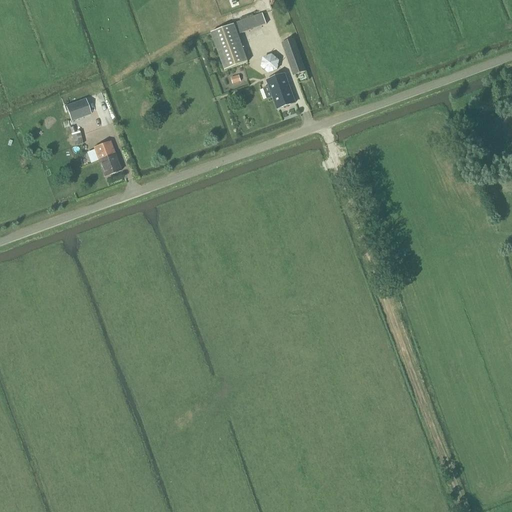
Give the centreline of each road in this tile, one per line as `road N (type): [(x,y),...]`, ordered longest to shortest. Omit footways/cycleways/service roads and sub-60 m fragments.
road 1 (unclassified): [(0,243),(511,53)]
road 2 (track): [(323,126),(462,511)]
